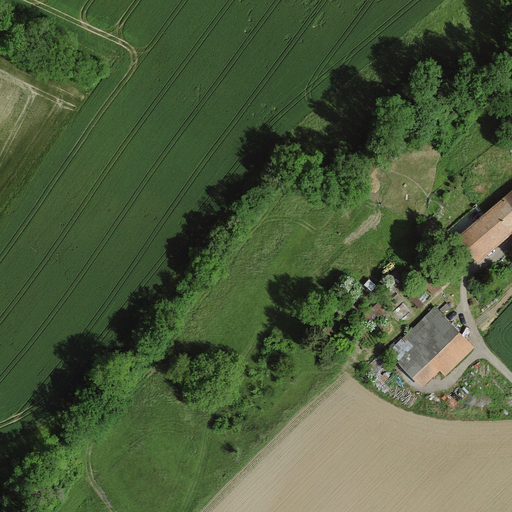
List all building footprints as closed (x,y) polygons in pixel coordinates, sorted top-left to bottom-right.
[(511,232),(511,192),(460,237),(480,260),(511,232)] [(445,285),(456,275),(443,261),(433,271),(445,285)] [(420,280),(428,272),(419,262),(410,270),(420,280)] [(445,285),(433,271),(421,280),(434,295),(445,285)] [(410,284),(403,277),(396,283),(403,291),(410,284)] [(416,289),(409,296),(420,308),(427,301),(416,289)] [(386,310),(379,303),(368,313),(375,321),(386,310)] [(446,375),(474,348),(436,308),(391,351),(424,385),(441,369),(446,375)]
